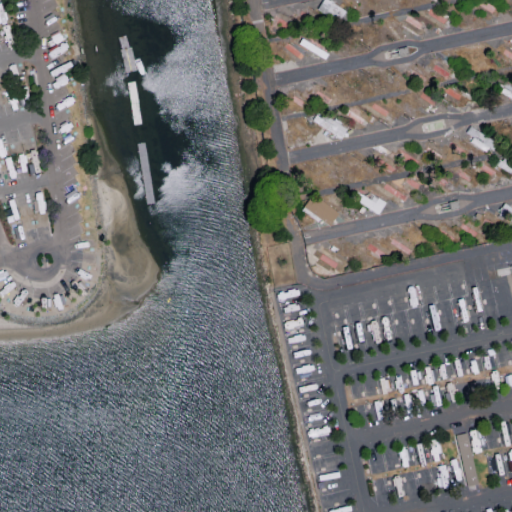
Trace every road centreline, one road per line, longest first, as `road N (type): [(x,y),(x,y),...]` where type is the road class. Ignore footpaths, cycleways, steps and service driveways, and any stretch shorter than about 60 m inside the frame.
road 1 (residential): [(511,240),(325,283),(305,276),(250,0)]
road 2 (residential): [(267,83),(511,29)]
road 3 (residential): [(281,161),(511,110)]
road 4 (residential): [(511,194),(295,242)]
road 5 (residential): [(364,511),(319,305)]
